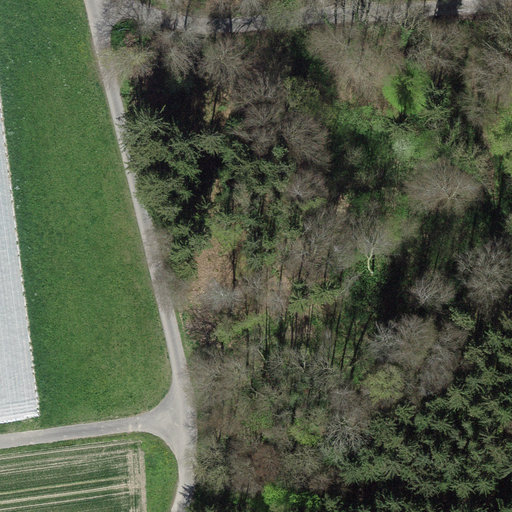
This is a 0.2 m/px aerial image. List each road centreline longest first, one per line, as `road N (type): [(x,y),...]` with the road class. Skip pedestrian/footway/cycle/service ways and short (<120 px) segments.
road 1 (track): [(93,2),(189,416)]
road 2 (unclassified): [(92,0),(209,24),(511,0)]
road 3 (track): [(189,416),(0,442)]
